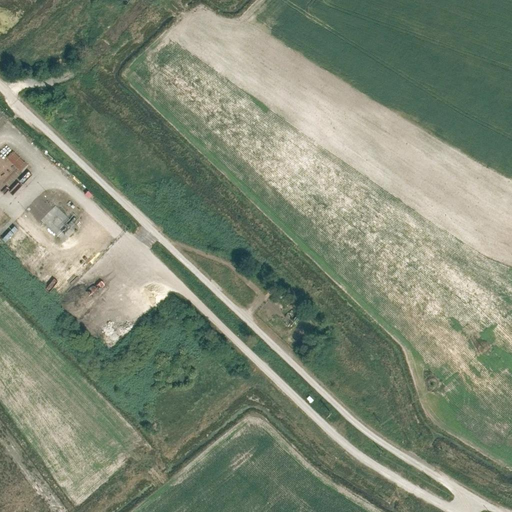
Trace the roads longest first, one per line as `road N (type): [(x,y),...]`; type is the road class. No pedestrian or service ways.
road 1 (track): [(0,85),(365,429),(497,511)]
road 2 (track): [(454,511),(360,456),(122,237)]
